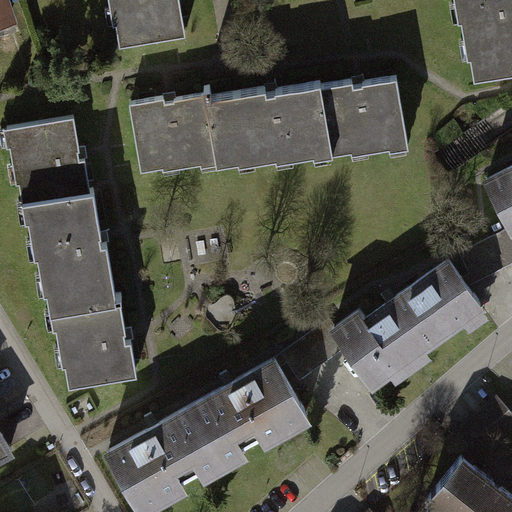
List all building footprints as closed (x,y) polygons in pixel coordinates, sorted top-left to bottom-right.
[(0,0),(0,22),(1,21),(11,18),(5,0),(0,0)] [(113,7),(120,44),(186,33),(180,0),(109,0),(111,7),(113,7)] [(511,0),(455,0),(455,2),(459,2),(466,39),(468,39),(475,77),(511,70),(511,0)] [(354,79),(325,83),(336,151),(354,148),(354,150),(392,144),(392,147),(411,144),(399,74),(364,80),(365,81),(355,83),(354,79)] [(268,86),(207,96),(218,162),(241,159),(241,162),(279,155),(279,158),(317,151),(318,154),(336,151),(325,83),(325,80),(278,88),(279,89),(269,91),(268,86)] [(163,95),(129,101),(141,168),(162,164),(163,167),(201,161),(201,164),(218,161),(207,96),(206,91),(173,97),(174,98),(164,100),(163,95)] [(75,114),(5,126),(8,145),(11,144),(17,182),(19,182),(22,199),(92,187),(86,156),(80,157),(79,149),(81,148),(75,114)] [(511,163),(487,176),(511,225),(511,163)] [(95,187),(92,187),(22,199),(26,219),(30,219),(36,256),(39,256),(46,292),(49,292),(52,313),(119,302),(109,243),(103,244),(101,233),(103,233),(95,187)] [(474,278),(511,259),(511,225),(460,251),(474,278)] [(361,306),(335,324),(348,341),(346,342),(372,379),(481,302),(449,257),(367,315),(361,306)] [(119,302),(52,313),(55,327),(57,327),(64,364),(67,364),(71,385),(139,373),(133,339),(128,340),(126,331),(127,330),(122,301),(119,302)] [(335,324),(330,317),(282,351),(299,376),(346,342),(348,341),(335,324)] [(275,354),(191,402),(224,460),(308,413),(275,354)] [(484,451),(511,425),(511,411),(497,395),(462,427),(484,451)] [(191,402),(107,449),(140,507),(224,460),(191,402)] [(0,428),(0,454),(11,447),(0,428)] [(461,455),(426,496),(444,511),(511,511),(511,497),(496,484),(461,455)]
